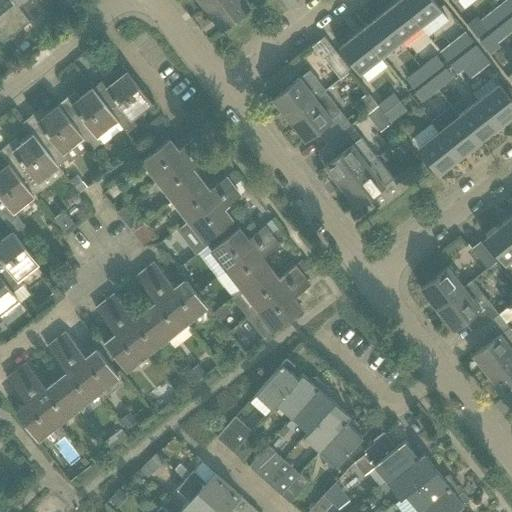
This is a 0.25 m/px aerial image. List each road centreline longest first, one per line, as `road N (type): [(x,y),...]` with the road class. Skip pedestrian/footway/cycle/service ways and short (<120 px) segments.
road 1 (residential): [(370,276),(223,87)]
road 2 (residential): [(511,448),(370,276)]
road 3 (residential): [(0,361),(89,289),(106,228)]
road 4 (residential): [(370,276),(511,170)]
road 5 (residential): [(125,0),(0,100)]
road 6 (residential): [(223,87),(337,0)]
